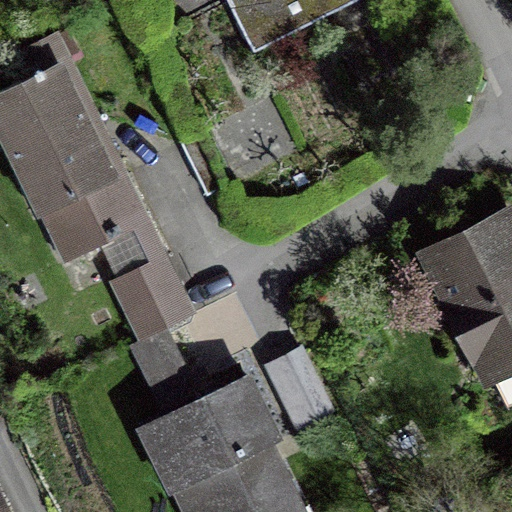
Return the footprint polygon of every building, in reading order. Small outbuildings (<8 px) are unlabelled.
[(236,0),(230,3),(253,50),(352,0),(236,0)] [(35,72),(0,89),(0,110),(29,170),(20,175),(38,211),(58,202),(80,248),(137,223),(63,70),(73,65),(57,30),(23,47),(35,72)] [(484,363),(486,362),(507,404),(511,401),(511,224),(506,212),(466,233),(463,243),(431,259),(484,363)] [(125,308),(140,338),(165,326),(194,312),(179,282),(125,308)] [(194,384),(165,326),(140,338),(134,341),(163,399),(194,384)] [(298,425),(331,409),(300,348),(268,364),(298,425)] [(140,426),(184,511),(302,511),(268,440),(277,436),(247,374),(140,426)]
